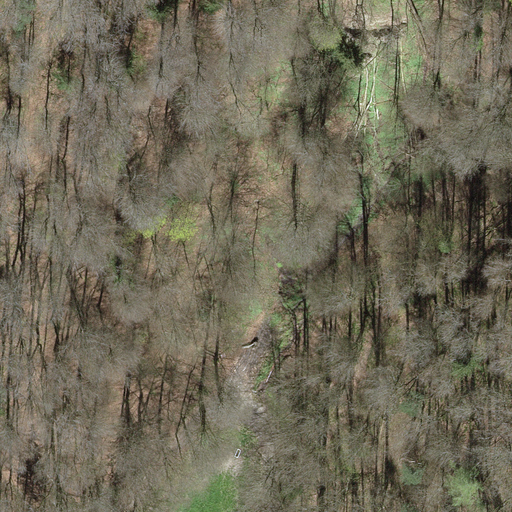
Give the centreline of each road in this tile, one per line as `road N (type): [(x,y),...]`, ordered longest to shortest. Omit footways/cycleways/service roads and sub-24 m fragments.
road 1 (track): [(266,0),(133,154),(0,363)]
road 2 (track): [(271,511),(267,419),(248,393),(221,400),(120,511)]
